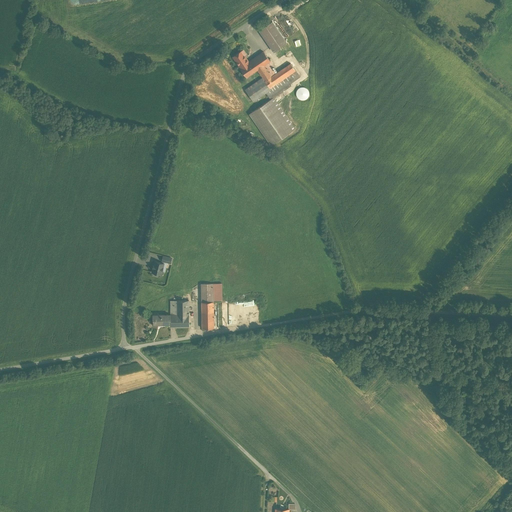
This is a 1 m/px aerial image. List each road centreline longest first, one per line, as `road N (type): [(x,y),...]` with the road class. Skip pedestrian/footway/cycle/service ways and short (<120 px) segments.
road 1 (unclassified): [(284,0),(184,75),(125,302),(125,349)]
road 2 (unclassified): [(511,316),(372,311),(125,349)]
road 3 (track): [(431,312),(428,366),(435,378),(511,392)]
road 4 (unclassified): [(125,349),(0,371)]
